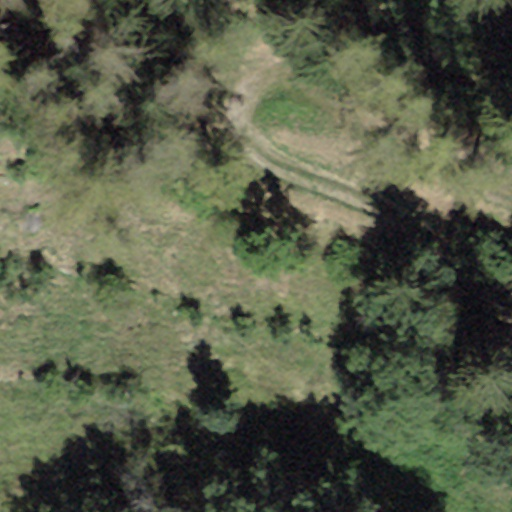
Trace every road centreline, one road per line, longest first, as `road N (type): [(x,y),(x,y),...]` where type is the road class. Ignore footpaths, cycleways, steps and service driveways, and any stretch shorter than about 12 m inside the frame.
road 1 (track): [(0,88),(228,119),(511,366)]
road 2 (track): [(511,190),(228,119)]
